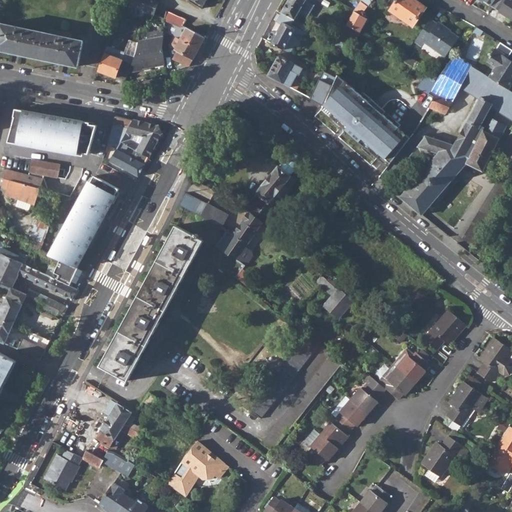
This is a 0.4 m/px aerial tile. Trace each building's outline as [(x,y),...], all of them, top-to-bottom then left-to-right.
[(160,2),(155,0),(132,0),(130,6),(141,10),(147,12),(154,15),(160,2)] [(283,12),(295,19),(306,0),(289,0),(282,12),(283,12)] [(350,23),(362,30),(369,18),(367,16),(366,12),(374,0),(362,0),(357,10),(350,23)] [(412,28),(413,27),(426,9),(414,0),(396,0),(396,1),(394,0),(389,0),(385,5),(390,9),(389,11),(412,28)] [(511,0),(505,0),(498,11),(511,19),(511,0)] [(138,17),(141,10),(130,6),(123,3),(121,11),(138,17)] [(184,26),(187,20),(168,12),(166,19),(184,26)] [(284,23),(272,42),(289,51),(290,52),(294,45),(299,48),(307,32),(297,27),(292,25),(295,19),(283,12),(282,12),(278,20),(284,23)] [(297,20),(295,19),(292,25),(297,27),(307,32),(309,33),(310,30),(310,29),(298,23),(297,20)] [(430,19),(417,39),(425,43),(425,42),(446,56),(460,37),(446,28),(447,27),(438,21),(437,23),(430,19)] [(69,65),(79,67),(85,42),(1,23),(0,28),(0,49),(6,51),(7,50),(28,54),(27,56),(47,60),(47,59),(69,63),(69,65)] [(342,36),(355,44),(362,30),(350,23),(342,36)] [(206,37),(188,28),(182,39),(177,37),(172,46),(178,50),(174,58),(188,65),(190,65),(194,58),(206,37)] [(132,63),(129,72),(143,70),(143,68),(151,66),(151,65),(165,62),(162,47),(164,34),(138,40),(132,63)] [(489,77),(509,89),(511,85),(511,60),(508,58),(509,56),(511,50),(511,48),(501,42),(497,49),(496,48),(488,60),(496,66),(489,77)] [(129,72),(132,63),(106,53),(99,71),(126,81),(129,72)] [(268,75),(292,88),(299,73),(291,69),(294,63),(280,55),(268,75)] [(417,62),(406,55),(403,60),(413,67),(417,62)] [(431,108),(445,114),(462,84),(472,66),(456,56),(437,82),(429,94),(436,99),(431,108)] [(472,66),(462,84),(481,97),(479,100),(466,125),(456,145),(426,135),(419,146),(397,174),(404,179),(423,156),(433,159),(403,195),(409,201),(424,213),(467,163),(484,171),(506,126),(491,117),(484,129),(481,127),(493,104),(501,109),(511,114),(511,90),(509,89),(489,77),(472,66)] [(312,99),(325,106),(333,89),(338,77),(325,71),(312,99)] [(427,76),(419,87),(429,94),(437,82),(427,76)] [(324,108),(390,162),(410,137),(338,77),(333,89),(325,106),(324,108)] [(388,95),(422,121),(431,108),(436,99),(429,94),(419,87),(418,88),(416,86),(411,93),(402,87),(400,90),(395,86),(388,95)] [(18,110),(16,116),(12,133),(10,140),(53,147),(89,154),(93,139),(97,125),(91,124),(90,122),(18,110)] [(109,144),(118,147),(119,147),(122,142),(126,144),(150,157),(162,134),(159,126),(116,116),(109,144)] [(111,161),(139,176),(145,164),(122,152),(126,144),(122,142),(119,147),(118,147),(111,161)] [(247,210),(256,218),(259,215),(268,204),(269,204),(276,196),(285,185),(305,160),(293,150),(256,193),(257,194),(245,208),(247,210)] [(59,177),(61,163),(48,161),(33,158),(30,173),(43,177),(45,178),(46,174),(59,177)] [(23,182),(40,187),(42,188),(45,178),(43,177),(30,173),(26,172),(8,167),(5,178),(23,182)] [(84,200),(84,201),(82,205),(79,204),(75,211),(65,229),(68,231),(65,236),(62,235),(57,245),(59,247),(55,256),(61,259),(65,261),(78,268),(116,197),(115,196),(119,188),(102,180),(95,176),(91,184),(90,183),(82,199),(84,200)] [(23,182),(5,178),(2,186),(8,187),(6,194),(19,198),(18,203),(31,208),(33,203),(37,204),(42,188),(40,187),(23,182)] [(289,188),(285,185),(276,196),(279,199),(281,198),(288,190),(289,188)] [(181,206),(202,217),(209,206),(209,205),(187,193),(181,206)] [(202,217),(222,228),(228,216),(209,206),(202,217)] [(218,246),(237,260),(245,266),(251,256),(251,252),(245,248),(262,223),(256,218),(247,210),(246,212),(248,214),(233,236),(226,230),(227,233),(218,246)] [(268,223),(259,215),(256,218),(262,223),(266,226),(268,223)] [(36,225),(31,240),(34,242),(43,246),(48,232),(51,224),(38,218),(35,225),(36,225)] [(100,366),(129,381),(205,241),(200,238),(201,236),(197,234),(196,236),(177,226),(100,366)] [(104,239),(100,248),(101,249),(103,250),(108,241),(104,239)] [(13,288),(20,274),(19,274),(24,263),(25,264),(26,262),(29,255),(21,252),(20,256),(4,249),(6,244),(0,240),(0,253),(1,254),(2,254),(13,259),(2,283),(8,286),(13,288)] [(32,247),(41,251),(42,250),(43,246),(34,242),(32,247)] [(0,281),(2,283),(13,259),(2,254),(1,254),(0,257),(0,281)] [(48,287),(73,299),(79,288),(70,284),(57,279),(63,267),(65,261),(61,259),(53,277),(48,287)] [(78,268),(65,261),(63,267),(57,279),(70,284),(78,268)] [(20,274),(48,287),(53,277),(42,272),(44,268),(36,265),(34,268),(25,264),(24,263),(19,274),(20,274)] [(396,296),(406,305),(416,293),(427,302),(434,294),(433,293),(434,291),(433,286),(431,284),(426,285),(424,286),(414,276),(411,279),(397,267),(388,277),(390,279),(381,290),(393,300),(396,296)] [(317,282),(323,287),(329,280),(324,275),(317,282)] [(354,301),(329,280),(323,287),(334,297),(325,307),(339,319),(354,301)] [(0,318),(14,324),(25,301),(28,295),(47,304),(45,309),(58,316),(60,311),(65,313),(69,307),(67,306),(65,305),(33,290),(32,292),(29,291),(27,294),(13,288),(8,286),(2,283),(0,281),(0,288),(10,293),(4,305),(0,312),(0,318)] [(354,301),(339,319),(347,325),(362,308),(354,301)] [(425,338),(438,349),(446,339),(451,343),(468,323),(450,308),(425,338)] [(0,340),(5,343),(14,324),(0,318),(0,340)] [(286,385),(319,343),(309,335),(275,377),(286,385)] [(511,347),(496,336),(481,358),(486,361),(479,372),(492,381),(500,370),(505,374),(510,373),(511,369),(511,358),(509,356),(511,352),(511,347)] [(18,349),(41,359),(46,350),(23,339),(18,349)] [(411,355),(400,368),(417,382),(428,369),(426,368),(431,362),(418,351),(413,356),(411,355)] [(0,393),(17,361),(0,352),(0,393)] [(273,451),(341,367),(330,358),(262,443),(273,451)] [(406,394),(417,382),(400,368),(390,380),(392,381),(387,387),(400,398),(405,393),(406,394)] [(362,387),(351,399),(368,413),(379,400),(377,399),(387,387),(374,376),(364,388),(362,387)] [(260,418),(283,389),(272,380),(249,409),(260,418)] [(448,416),(462,426),(483,394),(465,381),(450,402),(455,406),(448,416)] [(343,412),(339,418),(352,429),(357,424),(358,425),(368,413),(351,399),(342,411),(343,412)] [(126,424),(136,430),(139,426),(129,419),(134,412),(119,402),(111,414),(126,424)] [(114,442),(119,435),(122,429),(126,424),(111,414),(110,416),(97,438),(111,447),(114,442)] [(333,421),(323,433),(339,447),(349,435),(348,434),(352,429),(339,418),(335,422),(333,421)] [(136,430),(126,424),(122,429),(138,440),(142,434),(136,430)] [(139,425),(139,426),(136,430),(142,434),(145,430),(145,429),(139,425)] [(511,426),(509,425),(488,460),(506,471),(511,461),(511,426)] [(329,460),(339,447),(323,433),(313,445),(314,447),(309,453),(323,464),(328,458),(329,460)] [(422,463),(440,476),(463,444),(449,434),(442,445),(437,441),(422,463)] [(123,437),(119,435),(114,442),(118,445),(123,437)] [(109,450),(93,440),(90,445),(87,450),(104,459),(109,450)] [(167,483),(185,496),(199,476),(204,480),(212,479),(216,475),(220,478),(228,467),(217,458),(215,461),(209,456),(211,453),(198,442),(182,462),(190,468),(182,479),(174,473),(167,483)] [(79,465),(83,457),(83,456),(75,453),(69,450),(64,458),(58,455),(45,479),(66,490),(70,481),(72,482),(81,466),(79,465)] [(87,450),(83,456),(83,457),(100,466),(103,461),(104,459),(87,450)] [(104,459),(103,461),(128,476),(135,464),(116,453),(109,450),(104,459)] [(111,511),(112,510),(114,511),(119,511),(131,495),(125,491),(125,490),(113,482),(99,504),(111,511)] [(373,488),(363,501),(377,511),(381,511),(390,501),(388,500),(393,494),(380,483),(375,489),(373,488)] [(131,495),(119,511),(144,511),(149,506),(131,495)] [(293,511),(297,508),(283,499),(282,500),(276,496),(266,511),(267,511),(293,511)] [(377,511),(363,501),(354,511),(377,511)]
